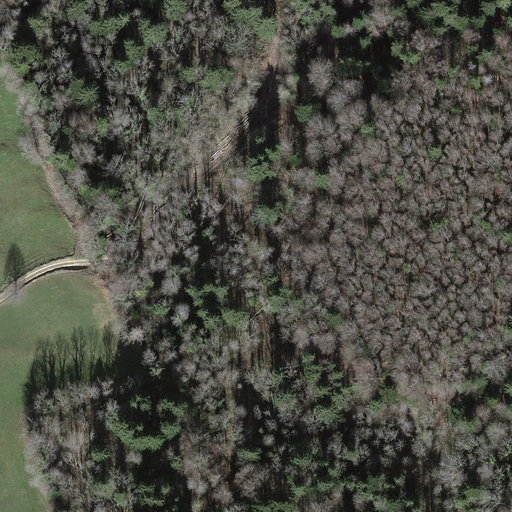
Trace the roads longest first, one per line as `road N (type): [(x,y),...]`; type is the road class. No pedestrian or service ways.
road 1 (track): [(283,103),(257,137),(187,189),(132,252),(38,270),(0,298)]
road 2 (track): [(283,103),(400,0)]
